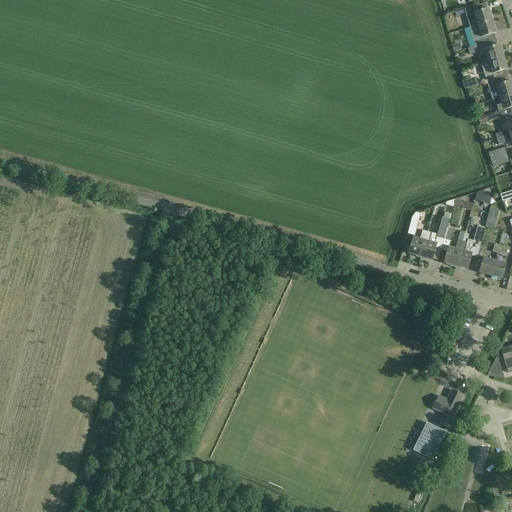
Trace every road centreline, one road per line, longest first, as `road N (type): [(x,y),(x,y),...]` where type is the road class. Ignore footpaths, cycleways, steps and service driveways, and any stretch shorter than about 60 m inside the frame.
road 1 (unclassified): [(394,273),(0,167)]
road 2 (residential): [(511,302),(394,273)]
